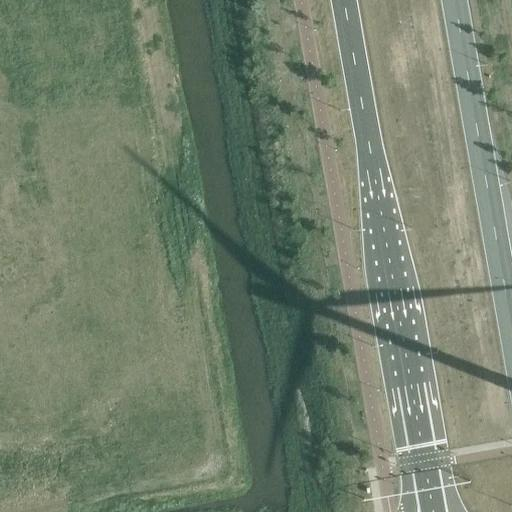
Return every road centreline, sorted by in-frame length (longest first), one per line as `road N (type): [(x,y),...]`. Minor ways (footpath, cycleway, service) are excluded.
road 1 (primary): [(346,0),(434,511)]
road 2 (primary): [(511,328),(454,0)]
